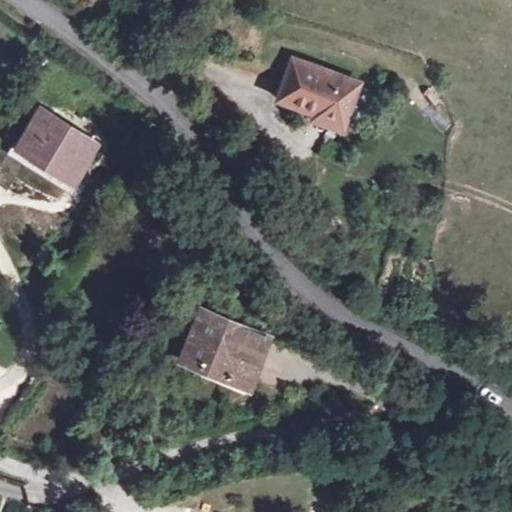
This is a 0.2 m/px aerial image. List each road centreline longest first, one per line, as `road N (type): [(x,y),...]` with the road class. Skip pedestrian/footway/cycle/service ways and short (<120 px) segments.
road 1 (unclassified): [(27,0),(178,121),(292,276),(511,415)]
road 2 (residential): [(511,433),(391,405),(98,482),(0,456)]
